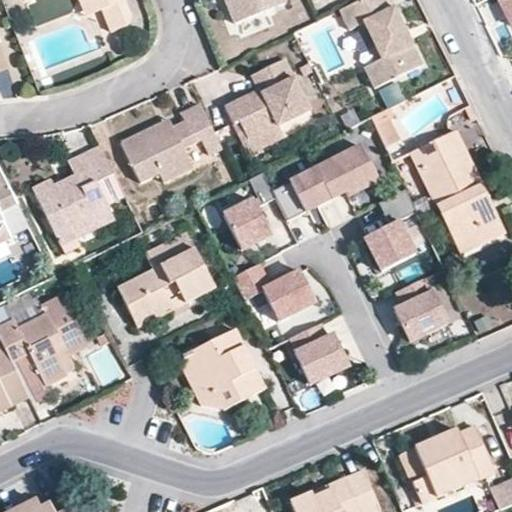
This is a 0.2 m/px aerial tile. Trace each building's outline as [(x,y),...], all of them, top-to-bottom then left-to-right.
[(94,15),(87,0),(76,0),(83,19),(94,15)] [(126,28),(130,18),(123,0),(87,0),(94,15),(102,12),(110,33),(126,28)] [(286,3),(284,0),(226,0),(236,23),(269,10),(286,3)] [(350,28),(365,21),(383,57),(365,66),(374,87),(422,65),(390,0),(358,0),(340,9),(350,28)] [(259,87),(262,92),(251,97),(249,92),(225,104),(234,122),(238,119),(247,135),(276,121),(278,123),(309,107),(285,57),(252,73),(259,87)] [(249,92),(251,97),(262,92),(259,87),(249,92)] [(173,129),(165,133),(161,123),(121,142),(141,183),(160,174),(164,183),(193,169),(183,148),(200,140),(209,156),(222,150),(200,105),(179,114),(184,124),(173,129)] [(393,116),(390,108),(370,118),(375,129),(389,122),(388,118),(393,116)] [(168,119),(161,123),(165,133),(173,129),(168,119)] [(234,122),(249,153),(284,135),(278,123),(276,121),(247,135),(238,119),(234,122)] [(389,122),(375,129),(384,147),(399,140),(389,122)] [(455,133),(412,154),(437,207),(461,255),(504,234),(492,210),(455,133)] [(73,175),(77,183),(55,193),(52,185),(33,195),(49,226),(65,218),(104,200),(96,181),(112,173),(98,146),(66,161),(73,175)] [(360,148),(315,169),(327,194),(342,187),(346,194),(375,180),(360,148)] [(315,169),(270,192),(274,198),(285,222),(330,199),(327,194),(315,169)] [(0,240),(10,236),(0,213),(0,209),(15,202),(0,172),(0,240)] [(52,185),(45,173),(26,182),(33,195),(52,185)] [(261,173),(247,179),(255,196),(222,212),(240,250),(270,236),(256,206),(274,198),(270,192),(261,173)] [(52,185),(55,193),(77,183),(73,175),(52,185)] [(380,268),(412,251),(397,222),(415,213),(403,190),(378,203),(389,224),(364,236),(380,268)] [(113,221),(104,200),(65,218),(49,226),(60,248),(113,221)] [(146,256),(153,271),(119,289),(134,318),(151,309),(156,317),(214,288),(187,235),(146,256)] [(266,289),(270,287),(259,265),(232,277),(243,300),(266,289)] [(314,303),(299,273),(270,287),(266,289),(281,319),(314,303)] [(404,305),(394,310),(409,340),(444,323),(423,279),(397,291),(404,305)] [(12,363),(31,354),(47,386),(66,377),(66,374),(59,361),(70,356),(87,347),(62,297),(43,307),(47,315),(18,329),(14,321),(0,327),(0,339),(1,343),(12,363)] [(156,317),(151,309),(134,318),(138,327),(156,317)] [(323,339),(318,327),(288,340),(308,385),(347,367),(332,335),(323,339)] [(220,406),(244,400),(240,391),(260,381),(256,372),(235,330),(178,359),(187,375),(195,372),(203,396),(215,391),(220,406)] [(0,411),(29,397),(12,363),(1,343),(0,343),(0,411)] [(47,386),(31,354),(12,363),(29,397),(32,403),(51,393),(47,386)] [(66,374),(76,369),(70,356),(59,361),(66,374)] [(220,406),(215,391),(203,396),(195,372),(187,375),(201,413),(220,406)] [(240,391),(244,400),(264,389),(260,381),(240,391)] [(489,459),(475,428),(459,435),(456,431),(414,449),(427,477),(413,484),(422,504),(430,500),(458,488),(494,472),(489,459)] [(427,477),(414,449),(400,456),(413,484),(427,477)] [(376,511),(380,510),(363,472),(290,503),(294,511),(376,511)] [(511,504),(511,479),(491,489),(499,510),(511,504)] [(10,511),(34,511),(40,509),(35,501),(10,511)]
